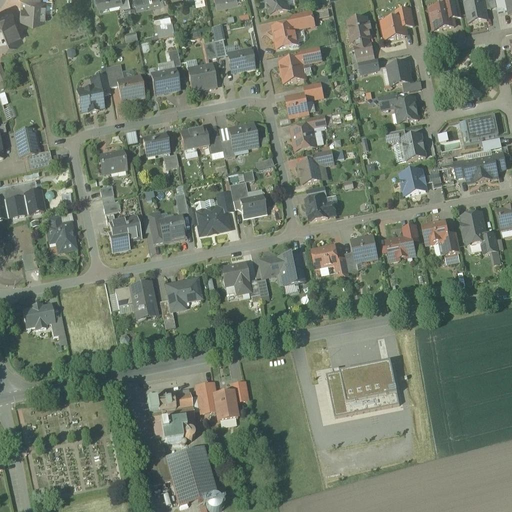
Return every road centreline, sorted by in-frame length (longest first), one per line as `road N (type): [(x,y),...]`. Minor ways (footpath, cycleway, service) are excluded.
road 1 (tertiary): [(3,401),(511,294)]
road 2 (residential): [(270,111),(255,102),(82,139),(74,162),(100,278)]
road 3 (residential): [(511,194),(294,234)]
road 4 (residential): [(507,105),(434,119),(426,52),(492,39)]
road 5 (residential): [(294,234),(100,278)]
road 6 (residential): [(270,111),(294,234)]
road 7 (unknown): [(137,495),(114,376)]
